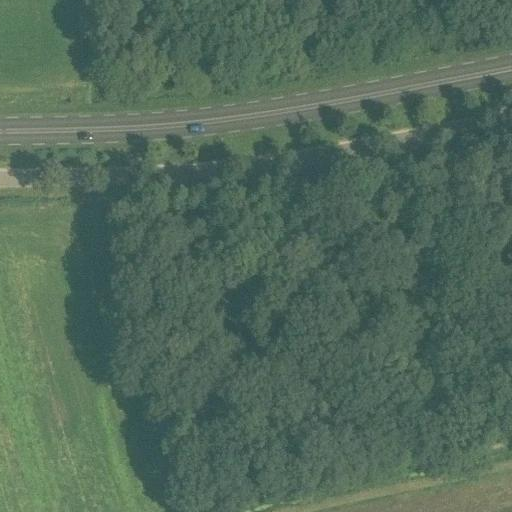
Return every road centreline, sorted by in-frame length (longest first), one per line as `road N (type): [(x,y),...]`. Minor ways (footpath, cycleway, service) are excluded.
road 1 (primary): [(0,134),(226,121),(511,70)]
road 2 (unclassified): [(0,180),(217,172),(511,122)]
